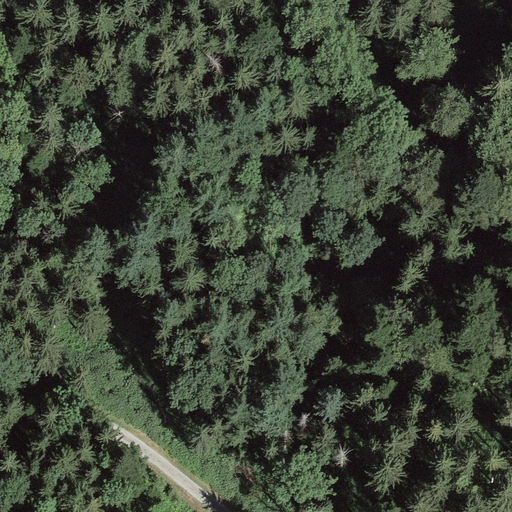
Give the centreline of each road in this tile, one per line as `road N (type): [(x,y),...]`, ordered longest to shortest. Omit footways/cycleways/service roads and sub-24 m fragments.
road 1 (track): [(259,0),(341,141),(511,284)]
road 2 (track): [(0,254),(82,300),(158,378),(211,498)]
road 3 (track): [(0,408),(38,403),(77,412),(230,511)]
